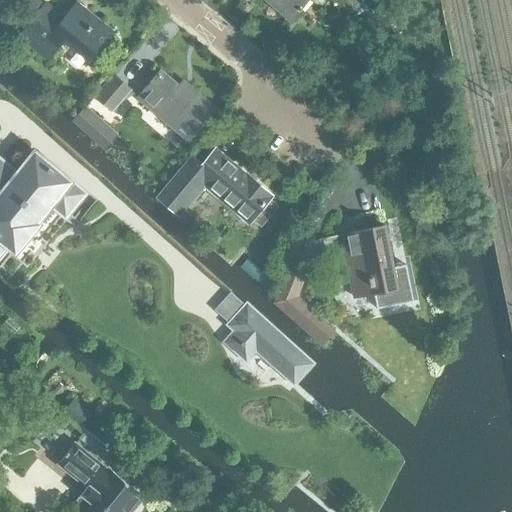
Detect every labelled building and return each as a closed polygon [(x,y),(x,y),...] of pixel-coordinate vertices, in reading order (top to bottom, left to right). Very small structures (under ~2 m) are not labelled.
[(5,0),(17,9),(24,0),(5,0)] [(265,0),(288,20),(304,0),(265,0)] [(26,27),(18,37),(46,60),(54,50),(64,37),(90,58),(113,30),(77,1),(64,17),(46,2),(26,27)] [(138,96),(188,138),(214,107),(189,86),(184,93),(159,72),(138,96)] [(95,96),(111,111),(130,89),(114,74),(95,96)] [(73,121),(104,149),(117,134),(87,106),(73,121)] [(202,164),(193,156),(182,168),(156,196),(179,217),(205,188),(247,223),(252,218),(261,226),(278,206),(268,198),(270,195),(215,149),(202,164)] [(0,248),(6,241),(15,248),(34,224),(32,222),(47,204),(51,200),(54,202),(55,201),(54,200),(67,184),(68,185),(69,184),(53,170),(53,169),(49,166),(48,166),(41,160),(35,156),(21,173),(17,177),(4,167),(0,171),(0,248)] [(393,266),(384,224),(341,233),(354,296),(373,292),(377,307),(413,299),(406,263),(393,266)] [(273,302),(322,346),(336,329),(298,296),(311,263),(290,255),(273,302)] [(247,306),(230,324),(237,330),(231,336),(250,353),(256,347),(294,381),(310,363),(247,306)] [(90,413),(72,399),(63,411),(81,425),(90,413)] [(74,510),(76,511),(129,511),(142,496),(108,468),(107,469),(74,442),(58,461),(88,486),(82,493),(85,496),(74,510)]
